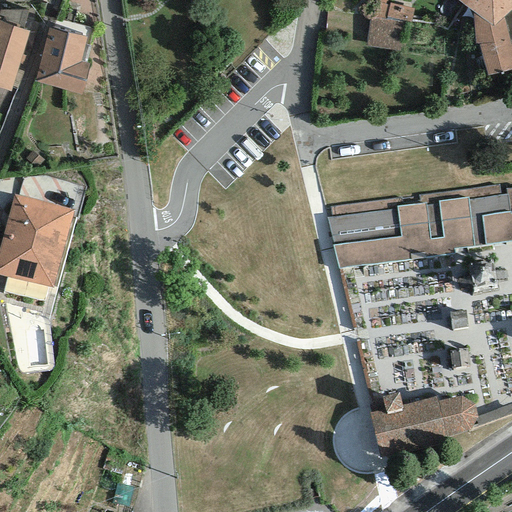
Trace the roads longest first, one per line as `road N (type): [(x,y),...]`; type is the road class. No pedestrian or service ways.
road 1 (residential): [(164,511),(139,189),(105,0)]
road 2 (residential): [(304,164),(311,0)]
road 3 (residential): [(45,0),(0,146)]
